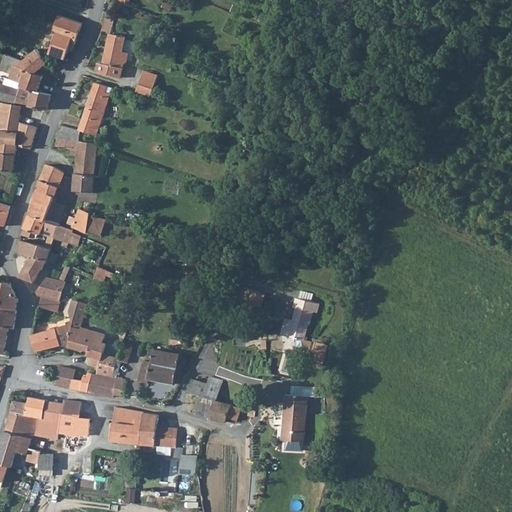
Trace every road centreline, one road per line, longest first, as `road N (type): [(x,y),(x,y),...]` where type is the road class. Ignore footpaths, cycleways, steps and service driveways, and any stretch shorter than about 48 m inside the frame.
road 1 (residential): [(11,383),(30,296),(7,260),(31,168),(100,0)]
road 2 (residential): [(11,383),(167,405),(179,398),(224,308)]
road 3 (track): [(511,381),(445,511)]
